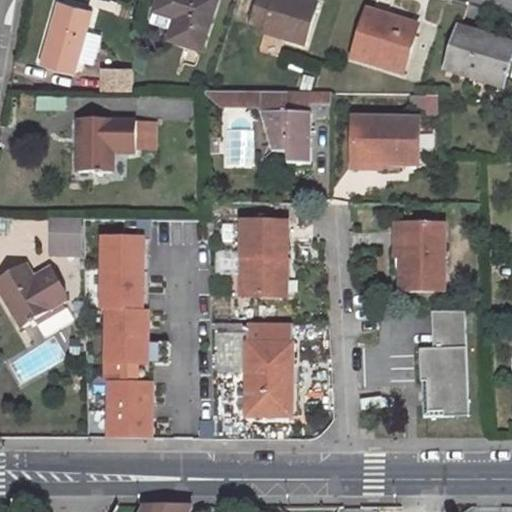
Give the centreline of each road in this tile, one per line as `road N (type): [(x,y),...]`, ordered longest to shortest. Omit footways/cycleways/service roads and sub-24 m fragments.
road 1 (residential): [(341,479),(333,226)]
road 2 (tertiary): [(110,476),(341,479)]
road 3 (tertiary): [(341,479),(511,480)]
